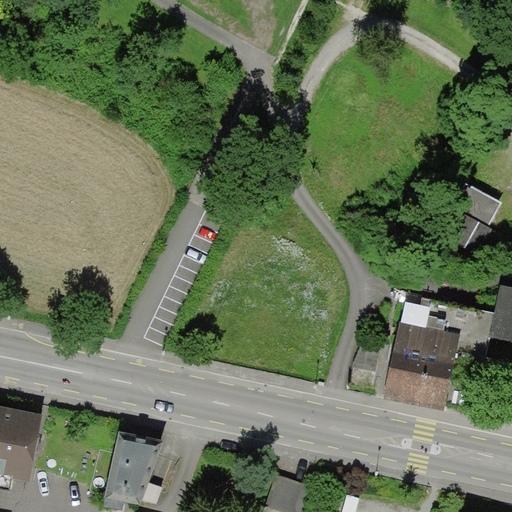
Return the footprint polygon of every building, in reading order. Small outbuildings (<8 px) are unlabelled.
[(511,171),(511,167),(493,156),(478,181),(499,194),(511,171)] [(464,180),(433,234),(479,260),(496,230),(485,224),(499,200),(464,180)] [(491,309),(485,334),(490,336),(511,340),(511,284),(498,281),(491,309)] [(402,301),(398,319),(457,332),(453,349),(485,356),(490,336),(485,334),(491,309),(420,295),(419,304),(402,301)] [(457,332),(398,319),(381,397),(441,409),(453,349),(457,332)] [(374,371),(379,346),(360,342),(352,359),(351,365),(374,371)] [(511,356),(507,356),(502,381),(511,383),(511,356)] [(44,418),(0,408),(0,479),(30,485),(44,418)] [(162,443),(118,432),(106,499),(140,507),(162,443)]
